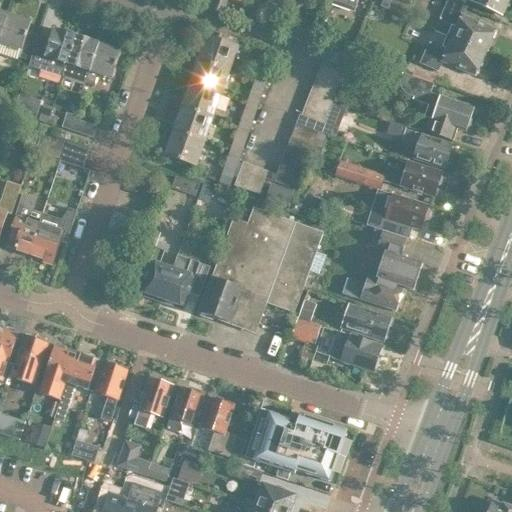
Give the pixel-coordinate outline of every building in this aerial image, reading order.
[(200,0),(199,2),(224,11),(227,0),(200,0)] [(346,0),(344,7),(355,11),(358,0),(346,0)] [(457,26),(451,37),(484,52),(495,28),(462,14),(466,5),(455,0),(448,0),(440,18),(457,26)] [(470,0),(500,14),(506,0),(470,0)] [(6,13),(0,33),(0,52),(17,58),(17,56),(30,60),(38,34),(26,31),(29,21),(6,13)] [(292,23),(289,34),(312,42),(316,31),(292,23)] [(38,34),(30,60),(28,65),(62,75),(66,63),(75,35),(52,28),(49,37),(38,34)] [(84,83),(97,43),(75,35),(66,63),(62,75),(62,76),(84,83)] [(206,35),(197,59),(228,70),(237,46),(206,35)] [(474,75),(484,52),(451,37),(446,49),(430,42),(420,62),(437,70),(441,60),(474,75)] [(344,40),(341,50),(348,53),(352,42),(344,40)] [(120,50),(97,43),(84,83),(93,86),(97,73),(111,78),(120,50)] [(352,43),(348,54),(357,57),(361,46),(352,43)] [(346,55),(333,49),(327,47),(322,58),(344,68),(349,56),(346,55)] [(263,82),(271,58),(260,54),(252,79),(263,82)] [(318,69),(340,78),(344,68),(322,58),(318,69)] [(197,59),(189,83),(219,94),(228,70),(197,59)] [(318,69),(314,80),(336,89),(340,78),(318,69)] [(472,107),(429,93),(432,83),(403,73),(400,81),(400,86),(402,89),(403,92),(406,95),(414,97),(413,100),(428,105),(425,116),(430,118),(425,133),(450,141),(455,126),(465,129),(472,107)] [(255,106),(263,82),(252,79),(244,102),(255,106)] [(314,80),(310,91),(332,100),(332,98),(336,89),(314,80)] [(189,83),(180,106),(211,117),(219,94),(189,83)] [(319,108),(327,111),(331,102),(331,101),(332,100),(310,91),(305,102),(319,108)] [(323,123),(320,130),(329,133),(336,135),(348,104),(332,98),(332,100),(331,101),(331,102),(330,105),(327,111),(323,123)] [(246,130),(255,106),(244,102),(235,126),(246,130)] [(327,111),(305,102),(301,113),(321,122),(323,123),(327,111)] [(36,120),(46,123),(52,106),(42,103),(36,120)] [(180,106),(172,130),(203,141),(211,117),(180,106)] [(60,126),(69,128),(74,113),(65,111),(60,126)] [(295,121),(294,124),(317,134),(318,130),(321,122),(301,113),(298,112),(295,121)] [(74,113),(69,128),(92,136),(96,124),(73,117),(74,114),(74,113)] [(386,135),(401,140),(404,130),(405,126),(390,122),(386,135)] [(313,144),(317,134),(294,124),(290,135),(313,144)] [(246,130),(235,126),(227,149),(238,153),(246,130)] [(32,150),(32,148),(38,130),(29,127),(22,147),(32,150)] [(38,130),(32,148),(60,158),(62,149),(66,139),(38,130)] [(203,141),(172,130),(163,154),(194,165),(203,141)] [(317,134),(313,144),(321,147),(326,133),(318,130),(317,134)] [(417,145),(413,158),(442,168),(450,145),(404,130),(401,140),(417,145)] [(285,147),(308,156),(313,144),(290,135),(285,147)] [(89,147),(66,139),(62,149),(86,157),(89,147)] [(280,159),(303,168),(308,156),(285,147),(280,159)] [(82,168),(86,157),(62,149),(60,158),(59,160),(82,168)] [(238,153),(227,149),(218,174),(230,178),(238,153)] [(303,168),(280,159),(275,172),(266,170),(264,177),(296,189),(303,168)] [(432,196),(439,174),(407,164),(403,174),(384,168),(381,175),(340,162),(336,174),(379,188),(381,179),(432,196)] [(246,191),(254,166),(241,163),(232,186),(246,191)] [(258,195),(264,177),(266,170),(254,166),(246,191),(258,195)] [(199,183),(174,175),(170,186),(195,194),(199,183)] [(4,179),(0,191),(0,230),(7,211),(11,213),(20,184),(4,179)] [(212,187),(204,184),(199,198),(204,200),(208,199),(212,187)] [(267,197),(287,204),(292,191),(272,184),(267,197)] [(13,248),(28,254),(39,222),(42,212),(31,208),(34,197),(21,193),(7,237),(16,240),(13,248)] [(167,195),(155,230),(170,235),(183,201),(167,195)] [(394,195),(389,209),(370,203),(366,216),(384,223),(383,227),(403,234),(406,225),(419,229),(426,207),(394,195)] [(301,205),(291,202),(288,212),(297,216),(301,205)] [(59,240),(64,242),(66,236),(75,209),(68,207),(63,219),(42,212),(39,222),(28,254),(43,259),(46,250),(55,253),(59,240)] [(197,308),(247,327),(285,219),(254,207),(248,223),(234,218),(213,275),(210,274),(197,308)] [(285,219),(247,327),(255,330),(265,301),(293,312),(308,269),(315,251),(322,231),(295,222),(285,219)] [(400,255),(401,251),(406,237),(374,227),(368,244),(384,250),(400,255)] [(160,301),(172,268),(160,264),(165,250),(155,246),(139,290),(148,293),(147,296),(160,301)] [(412,289),(413,289),(421,262),(400,255),(384,250),(375,276),(367,273),(364,283),(346,277),(341,293),(395,311),(403,286),(412,289)] [(308,269),(316,272),(323,254),(315,251),(308,269)] [(177,255),(172,268),(160,301),(173,306),(174,303),(184,306),(188,293),(199,297),(209,267),(177,255)] [(315,303),(304,299),(298,316),(310,320),(315,303)] [(382,342),(391,319),(350,304),(341,327),(382,342)] [(298,316),(297,316),(291,336),(304,341),(305,339),(314,342),(321,324),(310,320),(298,316)] [(0,383),(17,333),(14,332),(13,329),(6,326),(4,328),(0,326),(0,383)] [(381,345),(340,330),(331,357),(372,371),(381,345)] [(32,383),(36,372),(37,372),(47,342),(44,341),(42,338),(36,336),(33,337),(24,335),(14,365),(10,375),(32,383)] [(64,382),(75,352),(66,349),(65,346),(58,343),(55,345),(52,344),(37,390),(60,398),(64,382)] [(60,398),(53,418),(63,420),(75,385),(87,389),(98,360),(95,359),(94,356),(87,354),(85,355),(75,352),(64,382),(60,398)] [(108,421),(126,369),(123,368),(122,365),(115,363),(112,364),(103,361),(94,391),(107,395),(99,418),(108,421)] [(146,428),(151,412),(151,411),(161,415),(172,384),(169,383),(168,380),(161,378),(158,380),(149,376),(146,386),(147,386),(140,408),(138,407),(133,423),(146,428)] [(176,431),(180,420),(180,419),(193,423),(202,394),(199,393),(198,390),(191,388),(189,389),(180,386),(170,416),(169,416),(165,427),(176,431)] [(236,434),(225,430),(224,430),(233,404),(223,401),(222,398),(215,396),(213,397),(210,397),(200,426),(213,430),(207,449),(229,456),(236,434)] [(298,412),(295,421),(294,425),(286,422),(288,418),(288,417),(259,407),(243,455),(240,454),(237,461),(252,466),(254,460),(277,468),(274,475),(286,479),(288,471),(293,473),(294,469),(327,480),(346,427),(298,412)] [(28,440),(44,445),(50,425),(34,420),(28,440)] [(123,438),(115,464),(146,475),(150,461),(135,456),(139,444),(123,438)] [(74,439),(70,453),(93,461),(98,446),(74,439)] [(150,461),(146,475),(164,481),(169,468),(150,461)] [(191,482),(196,467),(180,462),(174,477),(191,482)] [(256,493),(252,505),(272,511),(291,511),(294,505),(291,504),(294,494),(258,481),(262,471),(236,462),(235,464),(230,475),(243,480),(240,487),(256,493)] [(107,490),(99,511),(154,511),(156,507),(107,490)] [(166,492),(164,499),(176,503),(180,504),(183,497),(166,492)] [(272,511),(252,505),(239,500),(234,511),(272,511)] [(486,511),(511,511),(511,507),(491,500),(486,511)]
